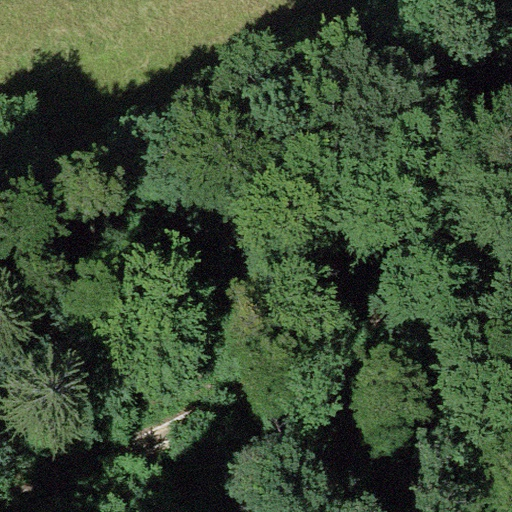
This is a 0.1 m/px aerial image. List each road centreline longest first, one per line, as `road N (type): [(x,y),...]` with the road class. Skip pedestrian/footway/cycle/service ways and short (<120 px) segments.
road 1 (track): [(511,237),(404,311),(2,511)]
road 2 (track): [(0,194),(511,162)]
